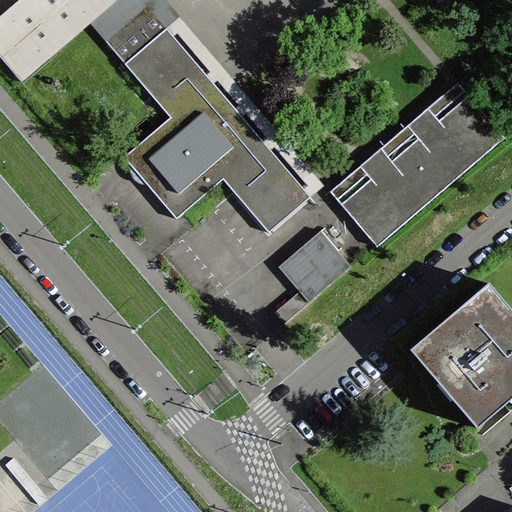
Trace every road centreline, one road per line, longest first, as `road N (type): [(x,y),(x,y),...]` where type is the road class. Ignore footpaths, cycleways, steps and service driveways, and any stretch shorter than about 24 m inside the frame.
road 1 (residential): [(226,442),(255,433),(511,213)]
road 2 (residential): [(0,193),(189,416),(226,442)]
